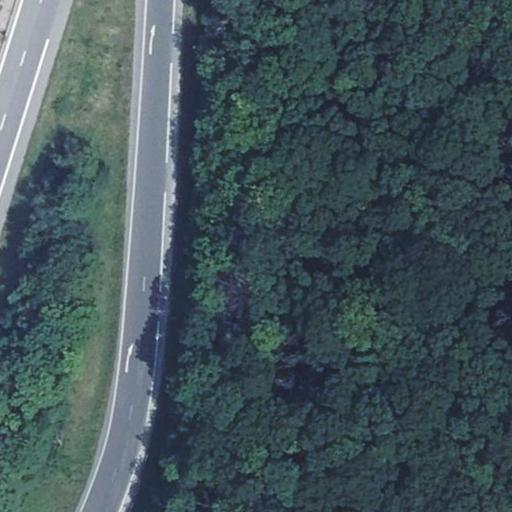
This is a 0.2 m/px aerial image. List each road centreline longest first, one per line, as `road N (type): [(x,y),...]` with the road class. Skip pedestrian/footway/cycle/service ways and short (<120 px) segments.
road 1 (motorway): [(98,511),(129,428),(144,315),(156,0)]
road 2 (motorway): [(0,135),(42,0)]
